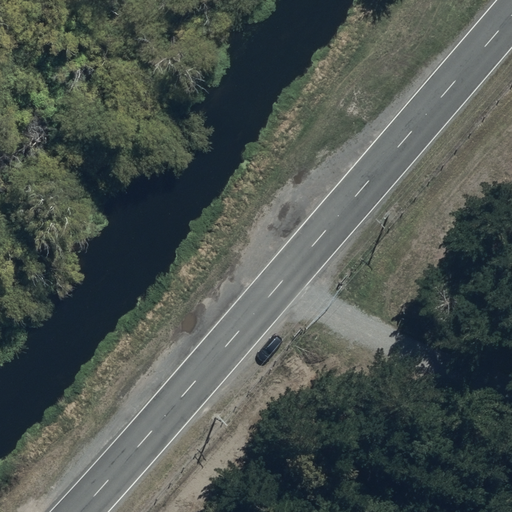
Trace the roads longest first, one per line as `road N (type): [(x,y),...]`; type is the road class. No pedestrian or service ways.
road 1 (tertiary): [(511,7),(72,511)]
road 2 (track): [(164,511),(344,322)]
road 3 (track): [(276,282),(413,357),(511,388)]
